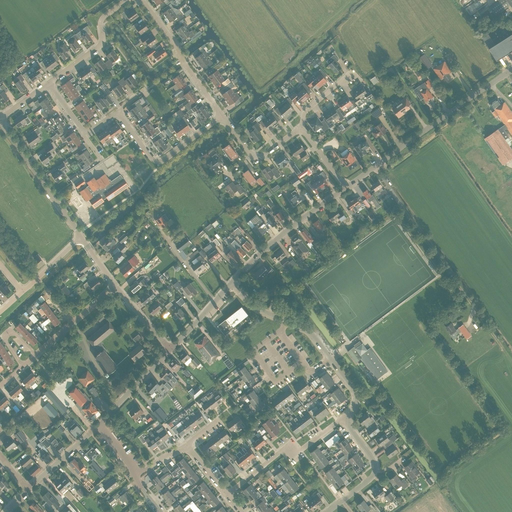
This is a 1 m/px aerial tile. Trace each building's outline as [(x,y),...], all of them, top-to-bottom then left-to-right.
[(499,0),(496,3),(490,7),(496,16),(510,6),(505,0),(499,0)] [(173,8),(169,2),(166,4),(167,6),(163,9),(165,11),(163,13),(166,17),(174,12),(177,9),(174,8),(173,8)] [(121,14),(125,19),(128,17),(131,22),(138,16),(135,11),(134,12),(132,10),(129,12),(127,9),(121,14)] [(174,12),(166,17),(170,22),(172,20),(174,23),(183,16),(180,11),(176,15),(174,12)] [(89,20),(87,17),(84,19),(90,27),(92,25),(89,20)] [(176,31),(179,35),(187,30),(185,27),(188,25),(184,20),(179,24),(181,27),(176,31)] [(141,34),(148,29),(144,24),(143,25),(141,23),(138,25),(136,22),(131,27),(133,29),(135,27),(141,34)] [(511,31),(506,23),(488,34),(488,33),(482,37),(489,48),(490,48),(496,58),(507,51),(508,53),(508,54),(511,60),(511,31)] [(86,27),(81,30),(76,34),(80,39),(82,37),(86,43),(92,39),(88,34),(90,32),(86,27)] [(187,30),(179,35),(183,40),(188,36),(190,39),(190,38),(195,35),(194,34),(191,30),(189,32),(187,30)] [(195,35),(190,38),(192,41),(201,34),(199,31),(194,34),(195,35)] [(68,43),(74,52),(81,47),(76,41),(79,39),(75,34),(66,40),(68,43)] [(140,39),(144,45),(147,43),(150,47),(157,42),(154,37),(153,38),(151,36),(148,38),(146,35),(140,39)] [(64,60),(69,56),(65,51),(67,49),(64,44),(59,47),(62,50),(58,53),(64,60)] [(147,54),(149,57),(152,54),(153,56),(154,55),(158,60),(166,54),(162,49),(157,53),(155,52),(153,49),(147,54)] [(202,49),(195,54),(197,57),(195,58),(198,63),(206,58),(208,56),(205,51),(204,52),(202,49)] [(109,60),(106,61),(110,67),(116,63),(114,61),(118,58),(113,50),(108,54),(109,55),(107,57),(109,60)] [(50,58),(48,60),(53,68),(58,64),(56,62),(59,60),(53,53),(48,56),(50,58)] [(336,73),(341,68),(336,62),(338,60),(334,55),(331,57),(334,61),(329,65),(336,73)] [(207,60),(206,58),(198,63),(202,68),(204,66),(206,68),(212,63),(209,59),(207,60)] [(49,71),(53,68),(48,60),(45,62),(44,60),(39,63),(44,70),(47,68),(49,71)] [(108,69),(110,67),(106,61),(104,63),(102,60),(99,62),(99,61),(94,65),(99,72),(106,66),(108,69)] [(452,72),(444,60),(433,68),(441,80),(444,77),(447,81),(451,79),(448,75),(452,72)] [(208,76),(212,81),(220,75),(217,70),(222,66),(220,62),(212,68),(214,72),(208,76)] [(30,70),(37,79),(42,76),(40,73),(43,71),(38,65),(33,68),(32,68),(30,70)] [(423,75),(417,65),(412,68),(419,78),(423,75)] [(87,67),(83,70),(88,78),(93,74),(94,76),(97,74),(92,67),(89,69),(87,67)] [(318,75),(315,78),(322,85),(327,81),(323,76),(326,74),(320,68),(316,72),(318,75)] [(296,74),(302,82),(305,79),(302,75),(305,73),(301,69),(296,74)] [(33,83),(37,79),(30,70),(23,75),(29,82),(31,80),(33,83)] [(84,81),(88,78),(83,70),(78,74),(80,76),(77,78),(82,84),(85,82),(84,81)] [(21,92),(26,87),(21,81),(24,79),(20,74),(16,78),(18,81),(14,84),(21,92)] [(172,79),(175,84),(183,79),(179,74),(172,79)] [(120,80),(124,86),(126,84),(129,87),(131,85),(132,86),(137,83),(131,75),(127,79),(125,76),(120,80)] [(220,75),(212,81),(215,86),(224,80),(220,75)] [(370,80),(374,85),(379,81),(375,76),(370,80)] [(61,86),(64,91),(72,85),(70,82),(71,81),(72,82),(75,80),(73,78),(69,80),(61,86)] [(230,82),(228,78),(221,83),(224,87),(230,82)] [(317,90),(322,85),(315,78),(313,80),(311,78),(306,82),(311,87),(313,85),(317,90)] [(186,83),(183,79),(175,84),(177,87),(175,89),(176,90),(179,88),(186,83)] [(124,86),(120,80),(117,82),(119,84),(112,90),(117,97),(122,93),(121,92),(124,90),(122,87),(124,86)] [(419,90),(416,92),(421,99),(424,98),(424,99),(426,98),(428,100),(432,97),(428,91),(429,90),(428,88),(432,86),(428,80),(420,85),(417,87),(419,90)] [(222,95),(225,100),(234,94),(230,89),(234,86),(231,83),(225,87),(228,91),(222,95)] [(301,90),(299,92),(306,100),(310,96),(305,91),(308,88),(304,83),(299,87),(301,90)] [(0,99),(2,103),(8,99),(4,93),(7,91),(3,85),(0,86),(0,88),(2,91),(0,93),(0,99)] [(75,88),(72,85),(64,91),(68,96),(80,87),(78,85),(75,87),(76,88),(75,88)] [(362,86),(357,89),(365,100),(367,98),(369,100),(373,97),(368,90),(366,92),(362,86)] [(81,89),(80,87),(68,96),(71,100),(79,95),(77,91),(78,90),(79,91),(81,89)] [(185,97),(187,100),(194,94),(191,90),(188,92),(186,89),(177,96),(179,98),(181,97),(182,99),(185,97)] [(357,89),(353,93),(357,98),(354,100),(359,107),(366,102),(365,100),(357,89)] [(234,94),(225,100),(229,105),(235,100),(238,104),(244,100),(241,96),(239,97),(236,92),(234,94)] [(301,104),(306,100),(299,92),(296,94),(294,92),(289,96),(293,101),(296,99),(301,104)] [(197,99),(194,94),(187,100),(189,102),(184,106),(188,111),(194,106),(192,103),(197,99)] [(107,106),(113,102),(107,95),(102,99),(107,106)] [(347,96),(343,100),(348,108),(351,106),(353,109),(357,106),(354,100),(351,102),(347,96)] [(408,106),(410,104),(405,97),(392,108),(399,117),(404,114),(404,113),(410,108),(408,106)] [(42,108),(50,102),(46,98),(40,102),(38,99),(34,103),(37,107),(40,105),(42,108)] [(101,110),(106,105),(100,98),(95,102),(101,110)] [(292,103),(288,98),(281,104),(290,114),(294,110),(290,105),(292,103)] [(132,116),(139,111),(143,108),(139,103),(141,102),(139,99),(132,104),(134,107),(128,111),(132,116)] [(501,104),(497,99),(490,104),(495,111),(492,113),(495,117),(498,115),(505,125),(502,127),(498,130),(498,129),(485,139),(503,164),(511,157),(511,149),(505,140),(509,137),(505,130),(507,128),(511,135),(511,112),(505,102),(501,104)] [(339,111),(343,117),(346,115),(343,111),(348,108),(343,100),(338,103),(342,109),(339,111)] [(74,107),(78,112),(86,106),(83,101),(74,107)] [(50,102),(42,108),(44,111),(41,113),(44,117),(49,114),(47,111),(53,107),(50,102)] [(281,104),(275,110),(279,115),(281,113),(286,118),(290,114),(281,104)] [(195,111),(198,116),(206,110),(202,105),(200,107),(198,105),(192,109),(194,112),(195,111)] [(86,106),(78,112),(81,116),(90,110),(86,106)] [(328,110),(334,118),(336,116),(340,121),(344,118),(339,111),(337,113),(333,107),(328,110)] [(139,111),(132,116),(135,121),(141,116),(144,119),(148,116),(143,108),(139,111)] [(93,115),(90,110),(81,116),(85,121),(93,115)] [(209,115),(206,110),(198,116),(196,117),(201,125),(209,119),(207,117),(209,115)] [(325,121),(329,127),(330,128),(334,125),(331,120),(334,118),(328,110),(323,113),(327,120),(325,121)] [(268,119),(274,127),(279,123),(274,118),(277,116),(273,111),(269,115),(271,117),(268,119)] [(374,111),(366,115),(368,120),(376,117),(374,111)] [(27,125),(31,122),(27,117),(25,119),(22,115),(13,121),(18,127),(25,122),(27,125)] [(53,127),(63,120),(59,116),(53,120),(51,117),(47,121),(50,125),(46,128),(48,131),(53,127)] [(178,124),(184,133),(189,129),(185,123),(188,121),(184,116),(181,118),(183,121),(178,124)] [(329,128),(325,121),(322,123),(317,117),(309,123),(309,124),(311,128),(312,127),(315,131),(321,127),(323,131),(329,128)] [(274,127),(268,119),(265,121),(264,119),(259,122),(263,127),(266,125),(270,131),(274,127)] [(63,120),(53,127),(55,130),(54,131),(56,134),(51,138),(53,141),(63,133),(60,129),(66,125),(63,120)] [(144,132),(152,126),(148,121),(140,127),(144,132)] [(256,123),(249,129),(248,131),(256,141),(262,137),(258,132),(261,129),(256,123)] [(376,130),(373,132),(376,137),(380,135),(386,131),(381,123),(375,127),(376,130)] [(112,128),(120,138),(122,137),(119,133),(122,131),(117,124),(112,128)] [(179,137),(184,133),(178,124),(173,128),(179,137)] [(152,126),(144,132),(148,137),(153,133),(155,136),(161,132),(157,127),(154,129),(152,126)] [(37,128),(31,132),(33,135),(27,139),(31,146),(40,139),(37,135),(40,133),(37,128)] [(107,131),(111,137),(113,138),(115,136),(118,140),(120,138),(112,128),(107,131)] [(111,137),(107,131),(106,129),(101,133),(109,144),(111,142),(109,139),(111,137)] [(69,143),(77,137),(73,132),(68,136),(66,133),(60,137),(64,142),(66,140),(69,143)] [(109,144),(101,133),(97,136),(102,144),(105,142),(107,145),(109,144)] [(157,147),(164,142),(162,140),(164,138),(161,134),(154,139),(156,141),(153,143),(157,147)] [(77,137),(69,143),(71,146),(69,148),(72,152),(77,149),(75,146),(81,142),(77,137)] [(365,149),(370,146),(366,141),(361,144),(361,143),(355,147),(361,157),(367,153),(365,149)] [(164,142),(157,147),(160,152),(162,150),(164,153),(171,148),(168,143),(166,145),(164,142)] [(231,161),(233,159),(238,156),(235,152),(235,151),(233,148),(232,148),(229,144),(229,145),(223,149),(226,154),(227,153),(229,156),(228,157),(231,161)] [(303,160),(308,156),(305,152),(303,150),(304,150),(299,144),(295,146),(296,147),(290,150),(295,157),(299,154),(300,156),(303,160)] [(51,145),(45,149),(47,152),(39,158),(44,163),(52,157),(50,153),(55,150),(51,145)] [(83,160),(90,155),(86,150),(81,154),(79,151),(74,155),(77,160),(81,157),(83,160)] [(355,160),(350,152),(341,158),(347,166),(350,170),(357,165),(354,161),(355,160)] [(275,161),(280,168),(289,161),(285,154),(275,161)] [(90,155),(83,160),(85,164),(82,166),(84,168),(82,169),(84,172),(90,167),(88,164),(94,161),(90,155)] [(213,160),(207,165),(213,174),(219,169),(217,166),(219,165),(223,162),(219,157),(213,161),(213,160)] [(57,167),(59,170),(52,175),(57,182),(65,176),(62,171),(67,168),(63,163),(57,167)] [(301,172),(295,163),(291,166),(297,175),(301,172)] [(145,178),(149,176),(145,166),(141,168),(145,178)] [(262,171),(268,179),(274,174),(277,178),(280,176),(274,167),(271,170),(268,166),(262,171)] [(308,169),(298,176),(299,178),(307,172),(309,175),(311,173),(308,169)] [(251,174),(248,170),(243,173),(246,177),(245,178),(248,181),(249,181),(252,185),(256,181),(257,181),(254,177),(252,174),(251,174)] [(317,181),(323,190),(324,189),(324,188),(328,185),(324,180),(327,178),(323,171),(318,175),(320,179),(317,181)] [(128,186),(120,175),(110,182),(105,174),(95,180),(94,177),(87,182),(89,185),(79,192),(86,201),(88,200),(94,208),(104,201),(103,200),(106,198),(108,200),(128,186)] [(301,182),(297,176),(290,181),(294,187),(301,182)] [(264,184),(260,177),(256,180),(261,186),(264,184)] [(77,188),(85,183),(83,179),(75,185),(77,188)] [(323,190),(317,181),(314,184),(311,180),(306,184),(310,190),(313,188),(317,193),(322,190),(323,190)] [(381,187),(382,186),(378,181),(372,186),(375,191),(374,192),(376,196),(380,193),(380,192),(383,190),(381,187)] [(236,188),(232,182),(226,186),(232,194),(237,190),(240,194),(244,191),(239,185),(236,188)] [(374,198),(367,189),(362,193),(367,199),(370,197),(372,200),(374,198)] [(295,206),(297,205),(297,203),(297,202),(301,199),(299,196),(300,196),(297,192),(296,191),(295,190),(291,193),(293,195),(288,198),(293,205),(294,205),(295,206)] [(323,201),(328,197),(324,192),(319,196),(323,201)] [(360,203),(356,197),(352,200),(358,209),(359,210),(366,205),(363,201),(360,203)] [(251,202),(248,199),(240,205),(244,209),(246,207),(247,208),(250,206),(249,204),(251,202)] [(274,205),(269,199),(266,202),(270,208),(274,205)] [(358,209),(352,200),(347,203),(351,209),(348,211),(352,215),(355,213),(356,211),(358,209)] [(347,218),(342,211),(339,213),(336,209),(328,215),(332,222),(338,218),(341,222),(347,218)] [(153,216),(149,210),(144,213),(149,219),(153,216)] [(281,214),(282,214),(280,212),(279,212),(277,210),(274,213),(276,215),(275,215),(280,221),(284,218),(281,214)] [(277,224),(274,220),(275,220),(271,215),(269,212),(266,215),(268,218),(266,219),(269,222),(269,221),(273,226),(277,224)] [(155,221),(158,225),(159,224),(162,228),(167,224),(166,222),(169,220),(164,214),(155,221)] [(266,225),(257,215),(251,220),(255,226),(253,228),(260,237),(266,232),(262,228),(266,225)] [(323,230),(325,229),(323,226),(321,223),(318,220),(313,223),(318,230),(321,228),(323,230)] [(310,243),(314,240),(304,227),(301,230),(302,232),(301,233),(310,243)] [(128,237),(124,233),(117,239),(121,244),(128,237)] [(295,245),(292,247),(300,257),(304,254),(305,255),(307,253),(306,251),(308,250),(302,242),(303,242),(298,235),(291,240),(295,245)] [(249,251),(252,247),(242,237),(240,239),(244,243),(242,245),(249,251)] [(113,239),(112,240),(109,238),(108,239),(105,242),(102,246),(107,250),(110,247),(113,244),(114,244),(116,242),(113,239)] [(191,243),(187,238),(176,246),(180,251),(191,243)] [(242,257),(246,253),(240,247),(241,246),(234,240),(231,243),(238,249),(236,251),(242,257)] [(118,252),(113,258),(118,263),(125,255),(123,253),(127,248),(122,244),(118,248),(120,250),(118,252)] [(210,244),(207,246),(216,258),(220,255),(216,249),(213,251),(212,249),(213,249),(210,244)] [(319,252),(314,245),(310,248),(316,254),(317,256),(320,254),(318,252),(319,252)] [(211,262),(216,258),(207,246),(204,248),(208,255),(207,256),(211,262)] [(284,267),(289,262),(286,258),(285,259),(284,257),(286,256),(281,249),(274,255),(279,261),(280,261),(281,262),(284,267)] [(199,252),(197,250),(193,253),(199,261),(192,267),(197,273),(205,267),(204,265),(206,263),(200,255),(201,254),(199,252)] [(236,263),(240,260),(234,254),(231,251),(226,256),(229,259),(230,258),(236,263)] [(120,271),(125,277),(134,270),(131,267),(132,265),(133,266),(139,262),(134,256),(128,261),(130,263),(129,264),(120,271)] [(38,268),(43,263),(38,257),(33,262),(38,268)] [(83,273),(89,268),(84,262),(77,268),(80,272),(77,275),(80,280),(85,275),(83,273)] [(304,266),(300,262),(298,263),(303,270),(307,267),(305,265),(304,266)] [(263,266),(254,275),(259,280),(266,274),(269,277),(275,271),(269,266),(266,269),(263,266)] [(93,290),(101,284),(96,278),(91,283),(88,280),(83,285),(86,288),(89,285),(93,290)] [(144,285),(146,283),(143,279),(140,281),(141,282),(139,284),(137,281),(130,287),(134,292),(141,287),(141,286),(143,285),(144,285)] [(182,287),(178,281),(173,285),(177,290),(182,287)] [(0,292),(2,292),(4,295),(10,291),(3,283),(0,285),(0,292)] [(190,284),(183,289),(188,295),(190,297),(192,295),(193,296),(197,293),(190,284)] [(65,286),(61,290),(66,295),(70,292),(65,286)] [(144,305),(150,300),(155,296),(151,291),(149,288),(144,292),(146,295),(143,297),(143,298),(140,300),(144,305)] [(185,302),(181,298),(176,302),(181,306),(185,302)] [(38,310),(40,313),(48,307),(44,302),(39,306),(41,308),(38,310)] [(153,315),(162,308),(157,302),(148,310),(153,315)] [(181,320),(186,315),(180,309),(179,309),(176,305),(172,310),(175,313),(181,320)] [(235,331),(250,319),(248,316),(249,315),(242,306),(226,319),(217,326),(225,336),(233,329),(235,331)] [(47,316),(52,312),(48,307),(40,313),(42,316),(45,313),(47,316)] [(51,321),(56,317),(52,312),(47,316),(49,318),(46,320),(48,323),(51,321)] [(56,317),(51,321),(55,326),(60,322),(56,317)] [(115,329),(109,321),(87,339),(94,347),(95,346),(99,352),(96,354),(97,355),(94,358),(106,371),(104,373),(106,375),(108,373),(108,374),(111,372),(113,374),(117,371),(115,369),(117,366),(106,352),(107,351),(99,342),(111,332),(112,333),(115,331),(114,330),(115,329)] [(15,327),(20,332),(24,328),(25,326),(23,324),(22,325),(19,323),(15,327)] [(461,331),(466,339),(471,336),(463,324),(458,328),(456,330),(451,323),(445,327),(450,334),(449,334),(453,340),(457,337),(456,335),(461,331)] [(24,328),(20,332),(24,336),(28,332),(24,328)] [(28,332),(24,336),(29,341),(33,336),(36,333),(34,331),(31,334),(28,332)] [(135,360),(145,352),(140,345),(141,344),(139,342),(142,339),(138,334),(133,339),(137,343),(135,345),(137,348),(129,353),(135,360)] [(33,336),(29,341),(33,345),(37,341),(33,336)] [(220,354),(205,336),(195,344),(210,362),(212,361),(213,361),(218,357),(217,356),(220,354)] [(348,351),(355,362),(356,362),(359,360),(361,359),(376,380),(388,371),(370,348),(367,350),(362,343),(356,348),(354,346),(348,351)] [(68,348),(64,353),(68,356),(72,351),(68,348)] [(190,357),(184,351),(178,356),(184,363),(190,357)] [(5,361),(10,357),(7,352),(1,355),(3,358),(1,360),(2,362),(5,361)] [(14,363),(10,357),(5,361),(8,366),(14,363)] [(200,364),(194,358),(191,361),(196,367),(200,364)] [(175,372),(181,366),(175,360),(169,365),(175,372)] [(241,376),(248,371),(245,367),(238,372),(234,374),(236,376),(239,374),(241,376)] [(191,374),(185,368),(182,371),(188,377),(191,374)] [(89,389),(88,390),(94,396),(99,392),(90,382),(94,379),(87,370),(81,376),(78,379),(85,387),(87,385),(88,388),(89,389)] [(166,381),(169,378),(174,383),(177,380),(170,372),(168,374),(164,370),(160,375),(166,381)] [(60,385),(71,374),(68,371),(56,381),(60,385)] [(248,371),(241,376),(243,379),(240,381),(242,384),(252,376),(248,371)] [(27,377),(35,387),(37,385),(33,380),(36,377),(31,373),(27,377)] [(323,384),(331,378),(327,373),(319,378),(319,377),(315,380),(318,383),(321,380),(323,384)] [(252,376),(242,384),(245,389),(255,381),(252,376)] [(35,387),(27,377),(22,381),(26,386),(29,384),(33,389),(35,387)] [(331,378),(323,384),(325,387),(323,389),(325,392),(328,390),(327,389),(335,383),(331,378)] [(299,383),(304,391),(308,388),(310,391),(313,389),(310,386),(304,379),(299,383)] [(156,393),(154,392),(160,385),(154,380),(151,383),(149,385),(146,388),(152,394),(151,395),(151,396),(152,397),(153,397),(156,394),(156,393)] [(173,388),(167,382),(164,384),(170,390),(173,388)] [(304,391),(299,383),(293,387),(299,394),(298,395),(301,398),(303,396),(301,393),(304,391)] [(24,397),(19,392),(22,389),(18,385),(13,389),(17,394),(19,396),(22,399),(24,397)] [(199,386),(194,391),(192,388),(188,391),(194,398),(203,391),(199,386)] [(89,417),(98,410),(91,402),(89,403),(87,401),(88,400),(85,397),(86,396),(84,393),(83,394),(77,387),(76,388),(75,387),(69,393),(80,406),(81,406),(78,408),(80,411),(82,409),(89,417)] [(335,399),(342,393),(338,388),(331,394),(330,393),(327,395),(329,398),(332,396),(335,399)] [(17,394),(13,389),(8,393),(13,398),(17,394)] [(283,393),(289,401),(293,398),(295,401),(297,399),(289,389),(283,393)] [(250,400),(257,395),(253,390),(249,393),(247,391),(240,396),(242,398),(243,398),(245,400),(248,398),(250,400)] [(224,400),(219,393),(215,396),(213,393),(211,395),(213,398),(219,404),(224,400)] [(278,398),(283,405),(287,402),(289,405),(291,404),(289,401),(283,393),(278,398)] [(342,393),(335,399),(337,402),(335,403),(334,404),(336,407),(339,405),(339,404),(346,398),(342,393)] [(249,405),(250,407),(260,400),(257,395),(250,400),(252,403),(249,405)] [(5,396),(0,400),(9,411),(11,409),(6,404),(9,401),(5,396)] [(219,404),(213,398),(210,400),(206,396),(204,397),(208,402),(213,409),(219,404)] [(278,398),(272,402),(277,410),(281,407),(284,410),(286,408),(283,405),(278,398)] [(7,412),(9,411),(0,400),(0,408),(2,407),(7,412)] [(260,400),(250,407),(252,410),(255,407),(257,410),(264,405),(260,400)] [(318,409),(324,416),(329,412),(324,405),(325,404),(322,401),(319,403),(322,406),(318,409)] [(52,419),(58,413),(48,402),(42,407),(52,419)] [(207,413),(213,409),(208,402),(204,405),(202,402),(200,403),(202,406),(207,413)] [(135,418),(143,411),(138,406),(130,413),(135,418)] [(159,407),(153,413),(161,422),(167,416),(159,407)] [(324,416),(318,409),(315,411),(313,408),(310,411),(312,414),(313,413),(319,420),(324,416)] [(191,414),(193,416),(199,423),(204,419),(199,412),(195,415),(193,412),(191,414)] [(300,415),(302,418),(308,425),(314,421),(308,413),(304,416),(302,413),(300,415)] [(370,424),(375,420),(372,417),(370,418),(367,413),(358,419),(363,425),(368,421),(370,424)] [(193,427),(199,423),(193,416),(190,419),(187,417),(186,418),(188,421),(193,427)] [(232,420),(237,427),(241,424),(243,427),(245,426),(243,423),(238,416),(232,420)] [(271,417),(262,424),(265,427),(263,428),(266,431),(267,430),(271,435),(270,436),(271,438),(273,440),(277,436),(276,434),(280,431),(278,429),(280,428),(276,423),(275,425),(271,421),(273,419),(271,417)] [(302,430),(308,425),(302,418),(298,421),(296,418),(294,419),(296,422),(302,430)] [(232,420),(228,423),(226,425),(232,431),(236,428),(238,431),(240,430),(237,427),(232,420)] [(375,420),(370,424),(372,427),(367,431),(371,437),(380,430),(376,426),(378,424),(375,420)] [(70,424),(79,434),(83,430),(77,423),(75,424),(73,421),(70,424)] [(188,432),(193,427),(188,421),(184,424),(182,421),(180,422),(182,425),(188,432)] [(296,434),(302,430),(296,422),(292,425),(290,422),(288,424),(296,434)] [(79,434),(70,424),(67,427),(69,430),(68,431),(75,438),(79,434)] [(182,436),(188,432),(182,425),(178,428),(176,425),(175,426),(177,429),(182,436)] [(15,435),(21,443),(27,438),(21,430),(15,435)] [(157,431),(159,434),(164,441),(170,437),(164,430),(160,433),(158,430),(157,431)] [(219,434),(224,441),(228,438),(230,441),(232,440),(229,437),(224,430),(219,434)] [(37,438),(40,442),(45,437),(42,433),(37,438)] [(164,441),(159,434),(155,437),(153,434),(151,435),(153,438),(158,445),(164,441)] [(213,439),(218,446),(222,443),(224,445),(226,444),(224,441),(219,434),(213,439)] [(254,436),(262,446),(267,442),(261,435),(258,438),(256,434),(254,436)] [(389,439),(385,434),(377,440),(381,446),(386,442),(388,445),(393,441),(397,439),(394,435),(389,439)] [(262,446),(254,436),(252,437),(255,441),(252,443),(258,450),(262,446)] [(8,450),(15,444),(10,438),(3,444),(8,450)] [(50,444),(45,438),(41,442),(46,448),(50,444)] [(153,449),(158,445),(153,438),(149,441),(147,438),(145,440),(148,443),(147,443),(153,449)] [(50,443),(53,445),(53,446),(59,453),(65,447),(60,441),(58,443),(57,442),(55,439),(50,443)] [(207,443),(213,450),(216,447),(219,450),(220,448),(218,446),(213,439),(207,443)] [(339,439),(334,443),(336,446),(337,444),(341,450),(349,444),(345,439),(341,441),(339,439)] [(393,441),(388,445),(390,448),(385,452),(390,458),(398,451),(394,447),(396,445),(393,441)] [(213,450),(207,443),(202,447),(207,454),(211,451),(213,454),(215,453),(213,450)] [(83,450),(88,456),(91,459),(93,458),(94,458),(99,453),(94,448),(94,449),(89,444),(83,450)] [(310,453),(314,458),(325,450),(324,449),(321,451),(319,448),(322,446),(320,444),(317,446),(318,447),(310,453)] [(349,444),(341,450),(345,455),(343,456),(345,458),(351,454),(349,452),(353,449),(349,444)] [(39,453),(37,454),(40,458),(42,461),(43,460),(46,463),(51,459),(46,453),(45,453),(43,451),(41,448),(38,451),(39,453)] [(245,452),(251,459),(255,456),(249,449),(247,451),(244,448),(242,449),(245,452)] [(325,450),(314,458),(318,463),(325,458),(322,453),(326,451),(325,450)] [(246,463),(251,459),(245,452),(242,454),(240,451),(238,453),(246,463)] [(246,463),(238,453),(236,454),(238,458),(236,460),(242,467),(246,463)] [(351,454),(345,458),(349,464),(351,463),(353,465),(360,459),(356,454),(353,456),(351,454)] [(33,476),(36,474),(35,474),(41,469),(37,464),(35,463),(28,455),(20,463),(28,472),(32,477),(33,476)] [(177,472),(179,470),(187,463),(183,458),(177,463),(179,466),(175,469),(175,470),(171,473),(173,475),(177,472)] [(328,462),(325,458),(318,463),(321,468),(329,463),(330,464),(333,461),(332,459),(328,462)] [(76,462),(73,459),(69,463),(78,474),(86,467),(81,463),(78,460),(76,462)] [(360,459),(353,465),(356,470),(355,471),(357,473),(362,469),(360,467),(364,464),(360,459)] [(100,468),(93,460),(89,464),(96,472),(100,468)] [(230,476),(236,471),(230,464),(228,462),(225,464),(227,466),(224,469),(230,476)] [(185,473),(191,468),(187,463),(179,470),(180,472),(183,470),(185,473)] [(414,475),(419,472),(412,463),(405,468),(410,475),(408,477),(412,482),(417,478),(414,475)] [(325,473),(329,478),(340,470),(339,469),(336,471),(333,468),(337,466),(335,464),(332,467),(333,468),(325,473)] [(189,478),(195,473),(191,468),(185,473),(189,478)] [(276,479),(278,481),(287,474),(284,469),(277,474),(279,477),(276,479)] [(273,474),(269,470),(263,474),(268,479),(273,474)] [(340,470),(329,478),(332,483),(340,478),(337,474),(341,471),(340,470)] [(151,481),(155,485),(168,475),(167,473),(159,479),(157,476),(151,481)] [(187,479),(191,484),(199,478),(195,473),(189,478),(187,479)] [(282,481),(284,484),(291,478),(287,474),(278,481),(279,484),(282,481)] [(170,476),(168,475),(155,485),(159,490),(164,485),(162,483),(170,476)] [(404,489),(408,485),(404,480),(402,482),(396,475),(390,480),(396,488),(400,485),(404,489)] [(6,490),(10,487),(6,483),(7,482),(1,477),(0,477),(0,487),(2,486),(4,488),(6,490)] [(60,481),(68,489),(73,485),(66,477),(60,481)] [(108,493),(118,484),(113,478),(103,486),(108,493)] [(285,491),(295,483),(291,478),(284,484),(281,486),(285,491)] [(343,482),(340,478),(332,483),(336,489),(344,483),(345,484),(348,481),(347,479),(343,482)] [(68,489),(60,481),(56,486),(63,494),(68,489)] [(198,491),(199,493),(207,487),(203,482),(197,486),(200,490),(198,491)] [(299,488),(295,483),(285,491),(287,493),(290,491),(292,493),(299,488)] [(247,496),(254,490),(251,487),(253,486),(252,484),(243,491),(247,496)] [(102,489),(98,485),(93,489),(97,493),(102,489)] [(162,495),(166,499),(180,489),(178,487),(170,493),(168,490),(162,495)] [(203,493),(206,496),(211,492),(207,487),(199,493),(201,495),(203,493)] [(388,501),(393,498),(389,493),(387,495),(380,487),(373,493),(378,500),(383,495),(388,501)] [(181,490),(180,489),(166,499),(170,504),(176,499),(173,497),(181,490)] [(254,490),(247,496),(251,500),(255,497),(257,499),(261,496),(258,491),(256,493),(254,490)] [(56,507),(59,504),(52,496),(48,492),(42,497),(49,505),(52,503),(56,507)] [(123,503),(125,501),(127,504),(132,500),(125,492),(120,496),(118,498),(123,503)] [(205,502),(207,503),(215,497),(211,492),(206,496),(208,500),(205,502)] [(312,500),(318,507),(323,503),(320,499),(322,497),(318,492),(314,496),(315,498),(312,500)] [(219,502),(215,497),(207,503),(208,505),(211,503),(214,506),(219,502)] [(256,507),(260,511),(266,506),(264,503),(266,501),(263,497),(258,501),(260,503),(256,507)] [(318,507),(312,500),(310,502),(308,500),(304,504),(307,508),(310,507),(313,511),(318,507)] [(369,511),(374,511),(376,511),(372,505),(369,507),(364,500),(357,505),(362,511),(365,511),(368,510),(369,511)] [(174,509),(176,511),(179,511),(191,503),(189,501),(182,507),(179,504),(174,509)] [(78,511),(70,502),(66,506),(71,511),(78,511)] [(43,511),(39,508),(40,508),(36,504),(35,505),(33,503),(29,506),(32,509),(34,511),(35,511),(43,511)] [(192,504),(191,503),(179,511),(185,511),(192,504)] [(298,507),(294,510),(295,511),(302,511),(305,510),(300,503),(297,505),(298,507)]
